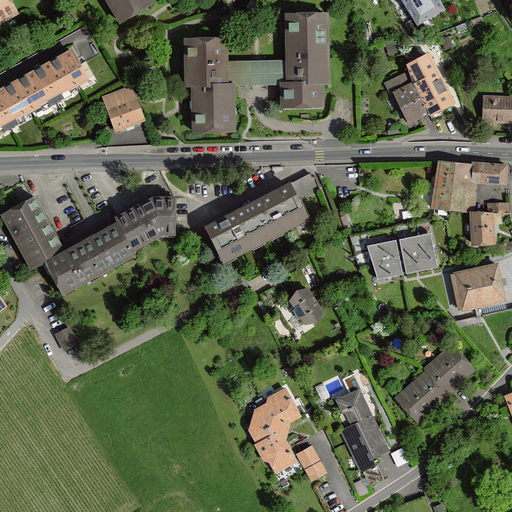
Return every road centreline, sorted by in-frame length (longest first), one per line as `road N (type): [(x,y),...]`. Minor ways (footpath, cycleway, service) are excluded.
road 1 (tertiary): [(0,163),(511,154)]
road 2 (residential): [(31,310),(69,375),(247,284)]
road 3 (residential): [(355,511),(427,466),(511,375)]
